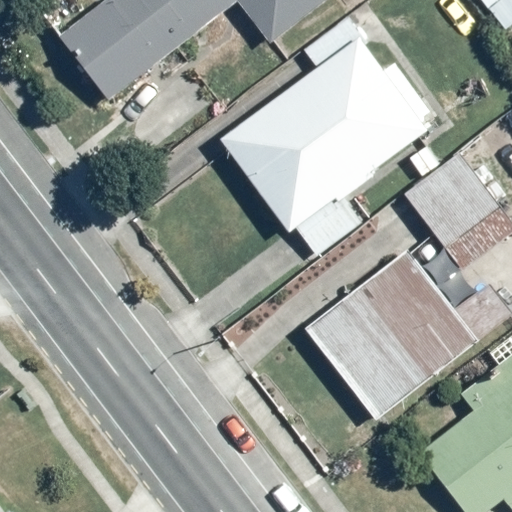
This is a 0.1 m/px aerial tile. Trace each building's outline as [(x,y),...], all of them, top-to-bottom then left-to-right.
[(109,0),(63,37),(114,101),(240,0),(274,43),(327,0),(109,0)] [(511,26),(511,0),(482,0),(506,31),(511,26)] [(318,62),(219,139),(296,239),(301,235),(319,259),(366,223),(346,197),(434,129),(426,118),(435,111),(397,62),(381,61),(347,17),(308,48),(318,62)] [(511,234),(511,223),(458,150),(405,190),(464,270),(511,234)] [(381,421),(479,342),(511,316),(511,306),(490,279),(452,309),(406,251),(308,329),(381,421)] [(511,329),(486,350),(494,360),(481,371),(484,375),(462,393),(477,412),(423,455),(468,511),(487,511),(506,498),(511,505),(511,329)] [(17,511),(9,500),(0,507),(0,506),(0,511),(17,511)]
